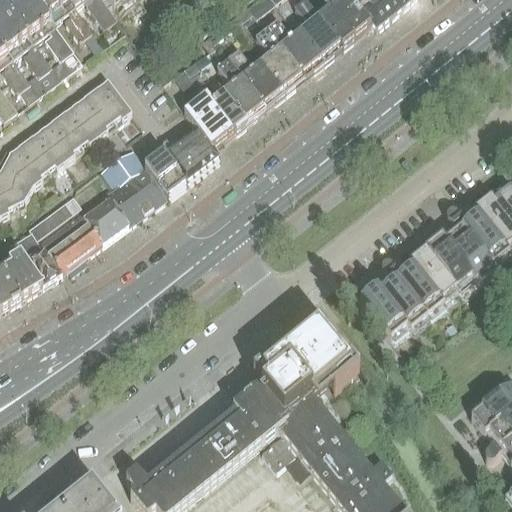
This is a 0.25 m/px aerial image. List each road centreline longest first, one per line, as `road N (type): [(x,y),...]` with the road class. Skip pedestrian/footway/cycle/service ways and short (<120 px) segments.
road 1 (secondary): [(511,1),(219,235)]
road 2 (secondary): [(228,247),(511,24)]
road 3 (residential): [(270,302),(9,511)]
road 4 (residential): [(511,115),(270,302)]
road 5 (secondary): [(0,418),(228,247)]
road 6 (secondary): [(219,235),(113,316),(0,386)]
road 7 (residential): [(168,152),(107,69),(0,153)]
